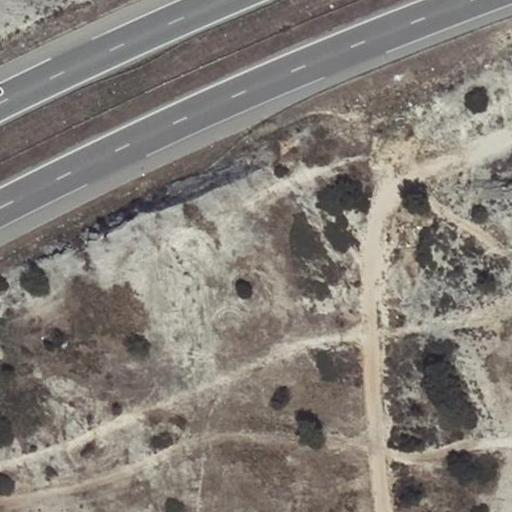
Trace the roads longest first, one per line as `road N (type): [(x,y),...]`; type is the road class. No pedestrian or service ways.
road 1 (track): [(0,498),(130,474),(219,433),(380,456),(511,439)]
road 2 (motorway): [(0,211),(193,112),(476,0)]
road 3 (track): [(511,131),(397,196),(372,259),(378,447),(389,511)]
road 4 (motorway): [(224,0),(0,108)]
